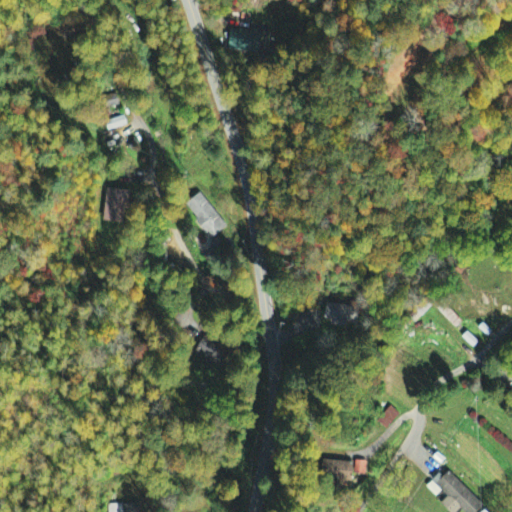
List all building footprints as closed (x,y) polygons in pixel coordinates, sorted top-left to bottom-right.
[(224,49),(263,57),(265,50),(271,52),(274,38),(229,29),(224,49)] [(213,240),(228,228),(200,194),(185,206),(213,240)] [(359,326),(359,306),(329,306),(329,326),(359,326)] [(483,320),(494,329),(488,335),(478,326),(483,320)] [(468,328),(479,340),(473,346),(461,335),(468,328)] [(199,359),(221,367),(228,348),(205,340),(199,359)] [(443,452),(452,461),(447,467),(437,458),(443,452)] [(355,475),(368,475),(368,462),(335,461),(334,480),(355,480),(355,475)] [(453,470),(439,483),(454,498),(447,504),(454,511),(466,511),(468,510),(470,511),(490,511),(492,511),(453,470)]
